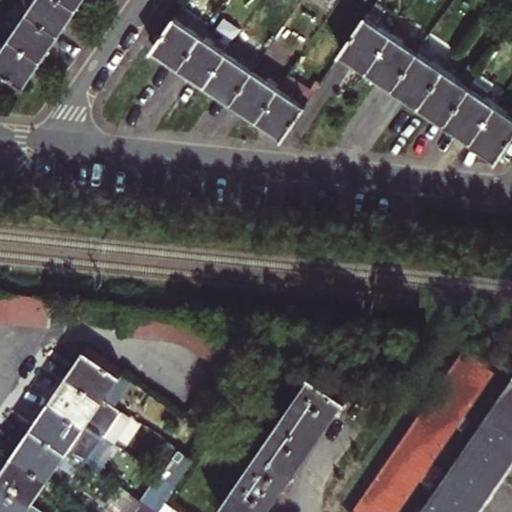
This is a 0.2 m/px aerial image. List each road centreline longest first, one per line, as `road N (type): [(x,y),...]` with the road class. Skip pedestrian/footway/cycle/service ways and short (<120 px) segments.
road 1 (residential): [(511,190),(53,144)]
road 2 (residential): [(53,144),(151,0)]
road 3 (residential): [(308,511),(317,478),(365,407)]
